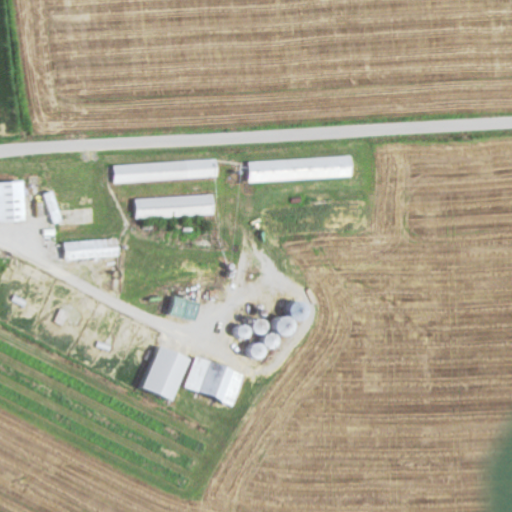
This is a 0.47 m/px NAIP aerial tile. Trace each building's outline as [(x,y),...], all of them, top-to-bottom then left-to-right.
[(246,183),(351,178),(350,157),(245,162),(246,183)] [(111,165),(112,183),(218,179),(217,161),(111,165)] [(0,221),(21,221),(20,183),(0,183),(0,221)] [(42,195),(52,225),(63,221),(53,191),(42,195)] [(213,216),(212,196),(132,199),(133,219),(213,216)] [(116,259),(116,241),(60,242),(61,260),(116,259)] [(60,325),(69,315),(64,310),(55,321),(60,325)] [(137,392),(171,404),(176,389),(229,407),(240,376),(191,359),(190,361),(152,348),(137,392)]
